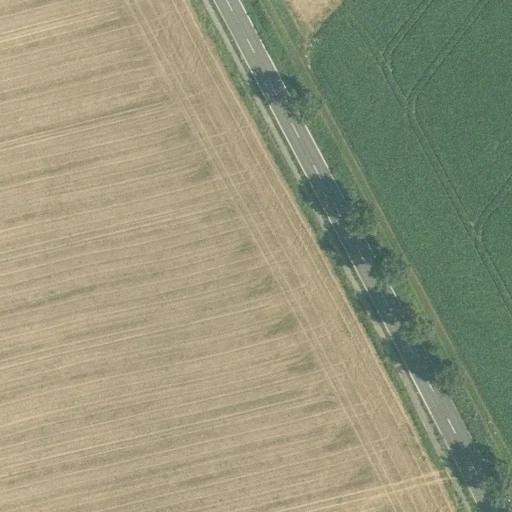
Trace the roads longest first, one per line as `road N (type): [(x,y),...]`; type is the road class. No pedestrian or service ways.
road 1 (tertiary): [(495,511),(224,0)]
road 2 (track): [(511,457),(267,0)]
